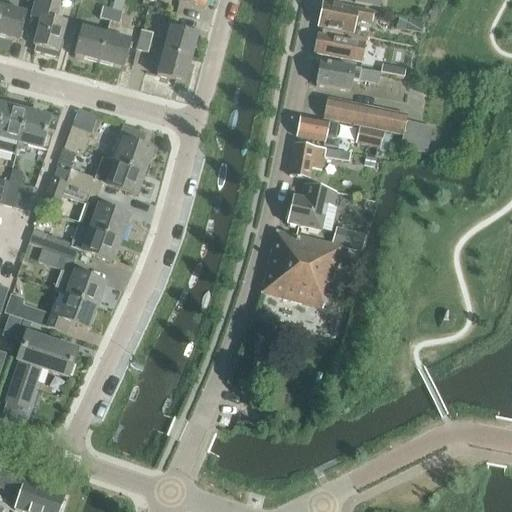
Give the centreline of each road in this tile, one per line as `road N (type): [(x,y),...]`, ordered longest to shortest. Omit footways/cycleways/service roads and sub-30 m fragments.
road 1 (residential): [(170,492),(250,297),(313,0)]
road 2 (residential): [(65,455),(165,235),(192,123)]
road 3 (residential): [(511,443),(452,433),(321,500)]
road 4 (residential): [(192,123),(0,71)]
road 5 (residential): [(192,123),(224,0)]
